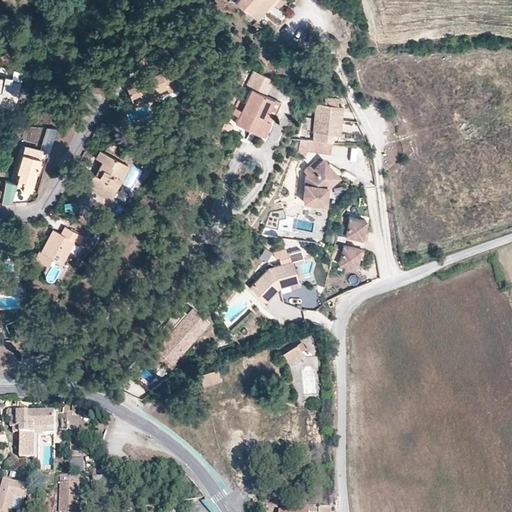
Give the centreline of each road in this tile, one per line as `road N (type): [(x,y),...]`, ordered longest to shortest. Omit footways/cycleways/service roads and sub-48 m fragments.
road 1 (residential): [(227,511),(182,452),(118,410),(80,396),(0,391)]
road 2 (residential): [(343,317),(346,511)]
road 3 (unclassified): [(511,237),(356,298),(343,317)]
road 4 (residential): [(0,214),(43,205),(98,108)]
